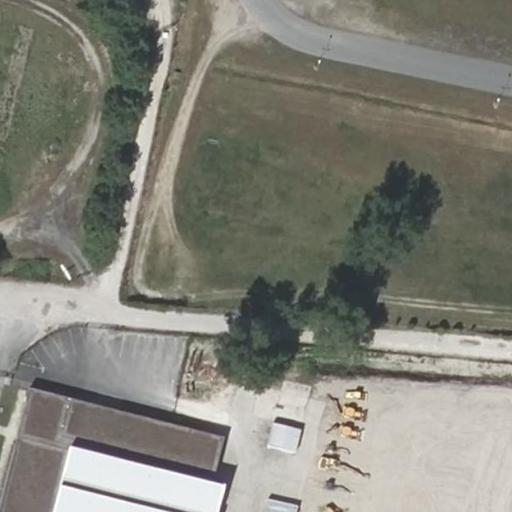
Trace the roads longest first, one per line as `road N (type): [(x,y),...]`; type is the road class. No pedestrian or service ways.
road 1 (track): [(0,290),(511,348)]
road 2 (track): [(0,218),(42,200),(78,153),(100,96),(98,50),(74,15),(32,0)]
